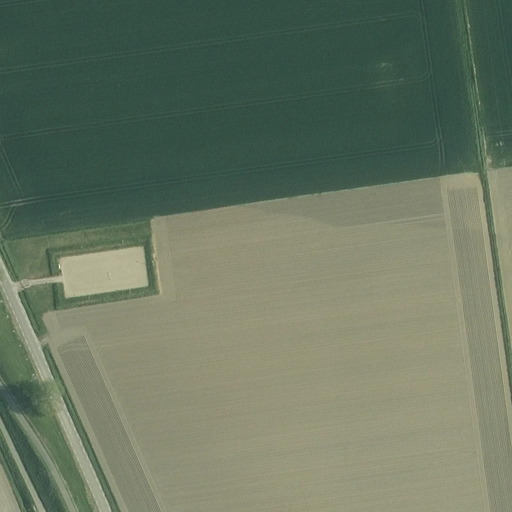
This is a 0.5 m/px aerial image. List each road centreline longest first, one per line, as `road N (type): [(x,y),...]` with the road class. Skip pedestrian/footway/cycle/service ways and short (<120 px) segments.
road 1 (tertiary): [(105,511),(0,268)]
road 2 (unclassified): [(71,511),(0,386)]
